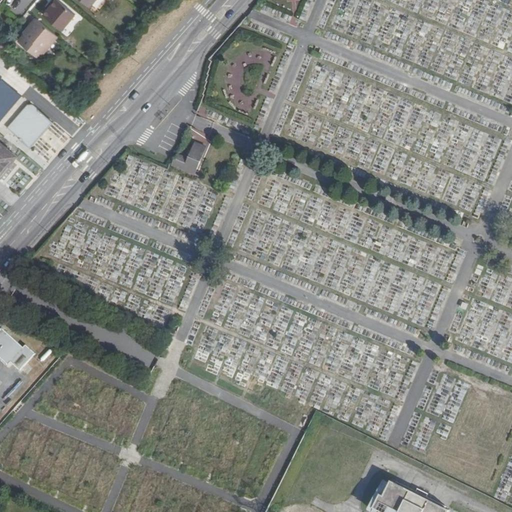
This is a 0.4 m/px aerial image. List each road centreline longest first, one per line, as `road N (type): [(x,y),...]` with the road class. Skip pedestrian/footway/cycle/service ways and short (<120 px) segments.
road 1 (primary): [(0,274),(243,0)]
road 2 (primary): [(222,0),(49,198)]
